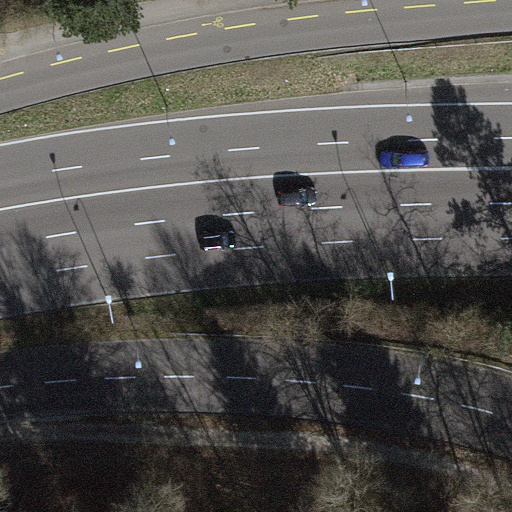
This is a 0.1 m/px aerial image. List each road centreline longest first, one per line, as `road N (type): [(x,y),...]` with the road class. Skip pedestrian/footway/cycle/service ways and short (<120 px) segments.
road 1 (primary): [(511,11),(308,27),(69,71),(0,93)]
road 2 (primary): [(0,389),(144,375),(327,384),(511,420)]
road 3 (primary): [(0,269),(130,246),(348,226),(511,228)]
road 4 (primary): [(511,132),(125,161),(0,181)]
